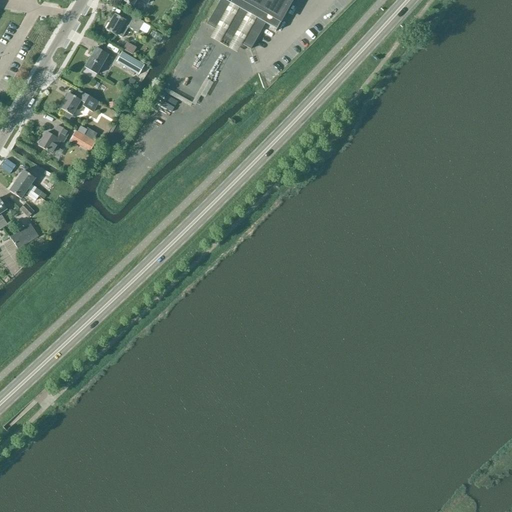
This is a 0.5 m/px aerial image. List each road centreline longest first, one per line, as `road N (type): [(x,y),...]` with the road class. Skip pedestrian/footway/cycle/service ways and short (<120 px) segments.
road 1 (primary): [(0,403),(196,220),(407,0)]
road 2 (residential): [(0,143),(82,0)]
